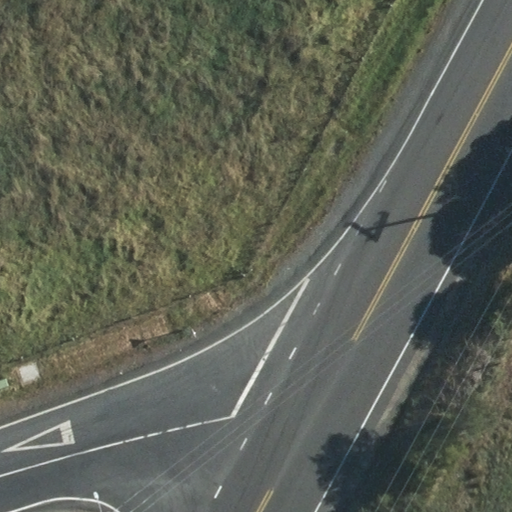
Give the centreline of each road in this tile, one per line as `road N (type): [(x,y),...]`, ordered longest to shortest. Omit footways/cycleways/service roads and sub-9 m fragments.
road 1 (secondary): [(295,448),(511,55)]
road 2 (residential): [(0,478),(235,416),(295,448)]
